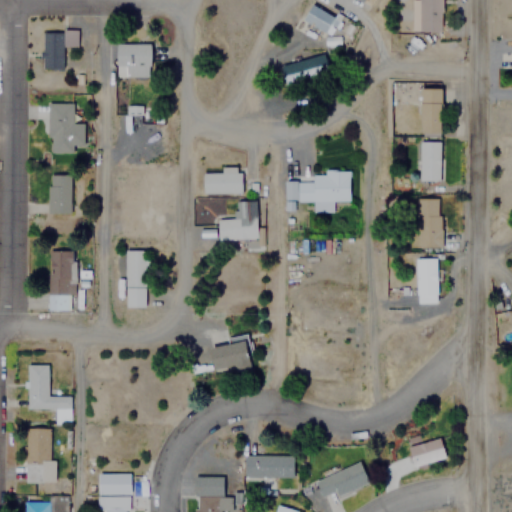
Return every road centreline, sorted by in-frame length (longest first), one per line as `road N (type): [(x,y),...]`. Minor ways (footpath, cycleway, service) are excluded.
road 1 (tertiary): [(475,511),(476,0)]
road 2 (residential): [(167,511),(177,447),(199,425),(239,405),(279,406),(340,426),(373,421),(424,385),(471,336)]
road 3 (residential): [(373,421),(375,72)]
road 4 (residential): [(166,329),(182,310),(184,287),(185,2)]
road 5 (residential): [(11,1),(9,312),(0,331)]
road 6 (residential): [(184,124),(311,130),(362,95),(375,72),(477,71)]
road 7 (residential): [(0,0),(185,2)]
road 8 (residential): [(166,329),(143,336),(0,328)]
